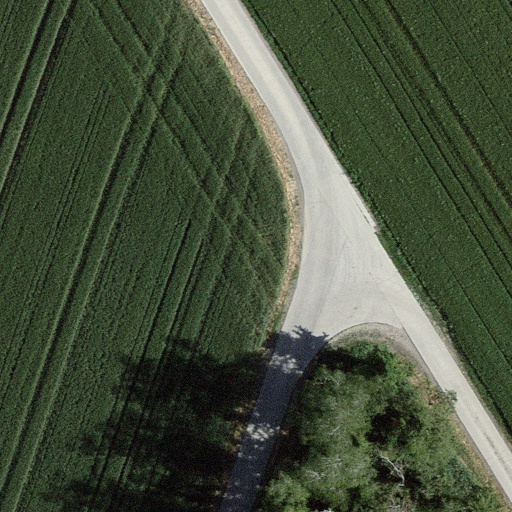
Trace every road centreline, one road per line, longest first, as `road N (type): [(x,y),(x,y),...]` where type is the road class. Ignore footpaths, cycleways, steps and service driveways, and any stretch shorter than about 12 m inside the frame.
road 1 (track): [(214,0),(373,258)]
road 2 (track): [(235,511),(311,316),(342,278),(373,258)]
road 3 (track): [(373,258),(511,478)]
